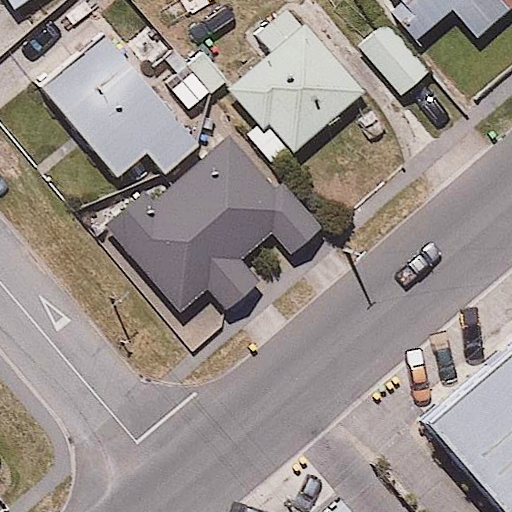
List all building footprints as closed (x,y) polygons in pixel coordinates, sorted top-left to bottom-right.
[(28,0),(0,0),(0,6),(6,15),(28,0)] [(511,0),(387,0),(379,8),(417,49),(447,22),(466,43),(511,0)] [(362,90),(283,5),(233,51),(248,67),(221,93),(284,162),(362,90)] [(429,75),(382,19),(350,46),(398,102),(429,75)] [(198,145),(98,29),(29,89),(108,181),(139,155),(159,178),(198,145)] [(229,71),(198,41),(181,59),(191,69),(174,86),(194,106),(229,71)] [(312,229),(229,136),(105,228),(176,312),(204,288),(221,312),(258,280),(241,255),(269,231),(287,252),(312,229)] [(511,511),(511,354),(503,345),(404,432),(474,511),(511,511)]
